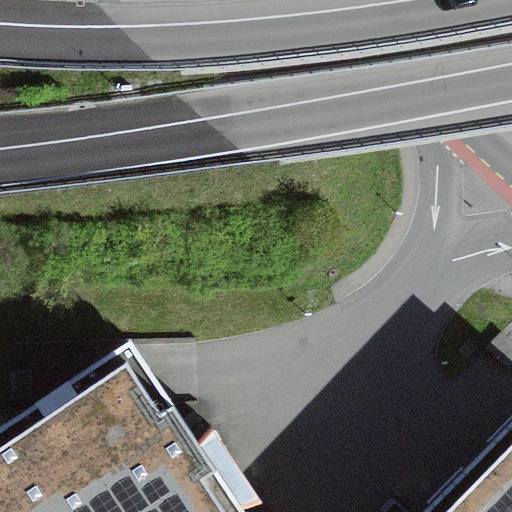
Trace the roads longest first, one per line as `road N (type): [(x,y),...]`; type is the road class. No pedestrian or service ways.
road 1 (trunk): [(0,166),(511,82)]
road 2 (trunk): [(511,2),(239,41),(138,47),(0,40)]
road 3 (primary): [(326,0),(511,174)]
